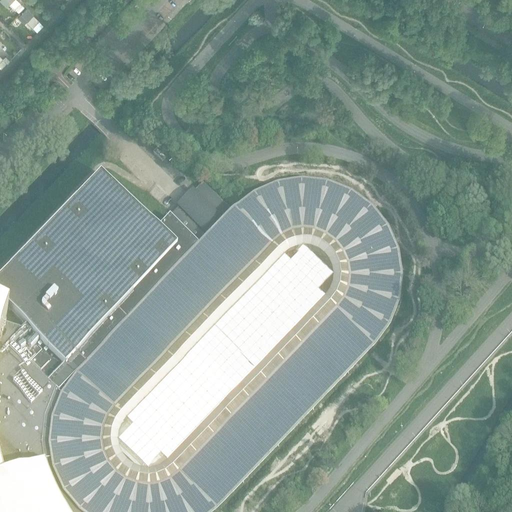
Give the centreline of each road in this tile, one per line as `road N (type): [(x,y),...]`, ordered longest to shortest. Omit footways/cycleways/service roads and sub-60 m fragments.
road 1 (unknown): [(511,320),(339,511)]
road 2 (unknown): [(301,0),(511,122)]
road 3 (unclassified): [(161,0),(0,168)]
road 4 (unknown): [(300,511),(433,352)]
road 5 (unknown): [(125,140),(259,0)]
